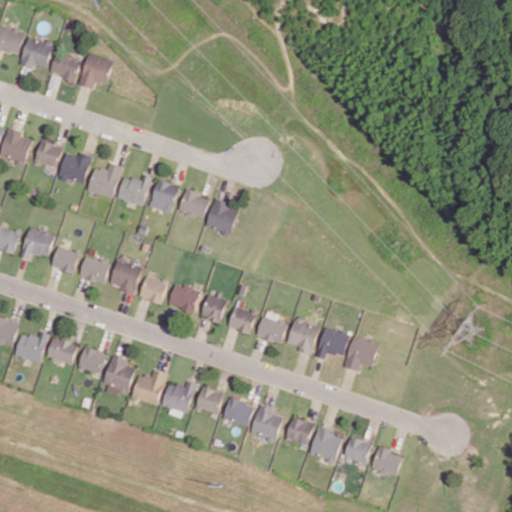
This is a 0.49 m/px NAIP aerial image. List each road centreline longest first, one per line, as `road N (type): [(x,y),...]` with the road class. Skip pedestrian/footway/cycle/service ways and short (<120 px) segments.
road 1 (residential): [(0,283),(448,435)]
road 2 (residential): [(0,89),(226,164)]
